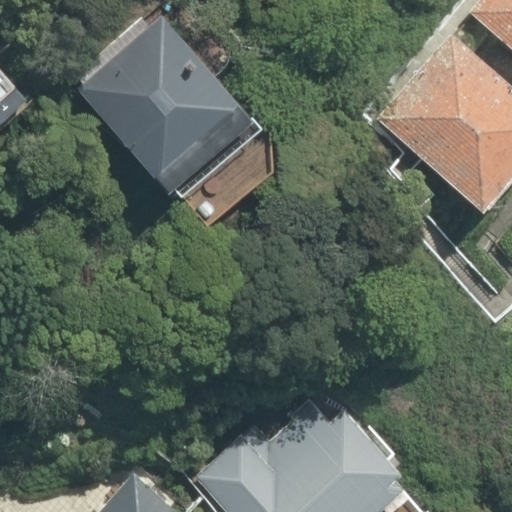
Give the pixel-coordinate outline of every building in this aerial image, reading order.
[(511,0),(479,0),(466,18),(511,54),(511,0)] [(241,105),(168,24),(83,99),(156,181),(241,105)] [(511,176),(511,87),(448,31),(372,116),(480,213),(511,176)] [(0,137),(39,113),(0,60),(0,137)] [(249,440),(204,480),(232,511),(438,511),(441,510),(339,396),(267,460),(249,440)] [(178,511),(138,472),(98,511),(178,511)]
